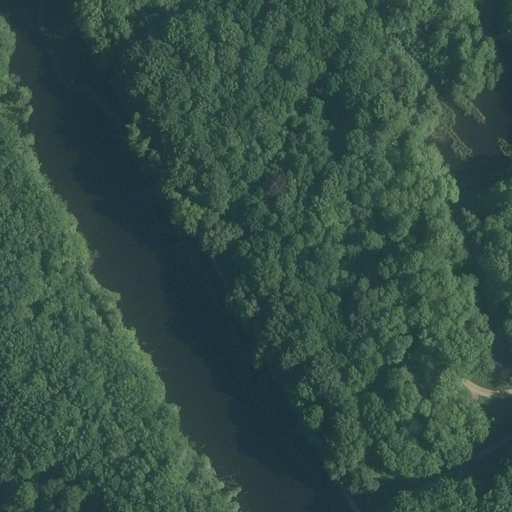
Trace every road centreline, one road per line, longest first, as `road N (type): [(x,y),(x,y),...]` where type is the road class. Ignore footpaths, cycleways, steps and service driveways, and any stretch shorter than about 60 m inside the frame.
road 1 (unknown): [(356,0),(441,346),(461,387),(489,396)]
road 2 (unknown): [(360,12),(511,187)]
